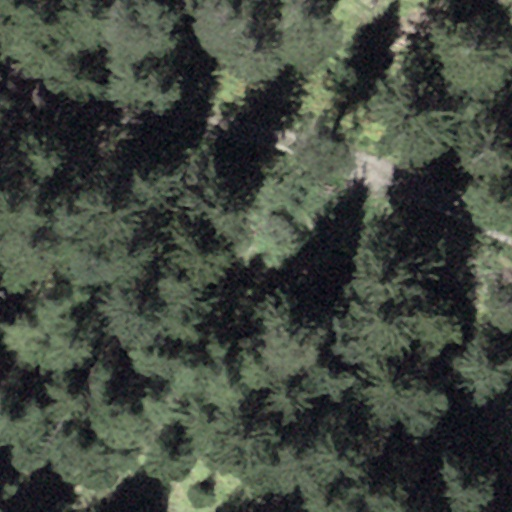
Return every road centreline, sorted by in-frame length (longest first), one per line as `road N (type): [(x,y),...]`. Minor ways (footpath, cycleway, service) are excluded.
road 1 (track): [(0,59),(92,96),(341,144)]
road 2 (track): [(511,227),(402,182),(341,144)]
